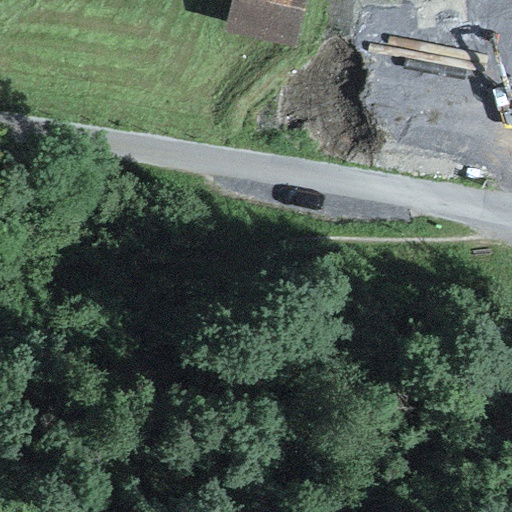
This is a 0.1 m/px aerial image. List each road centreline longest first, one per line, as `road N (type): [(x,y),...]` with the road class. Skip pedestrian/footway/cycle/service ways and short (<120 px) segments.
road 1 (trunk): [(511,125),(178,341),(0,436)]
road 2 (residential): [(511,214),(0,122)]
